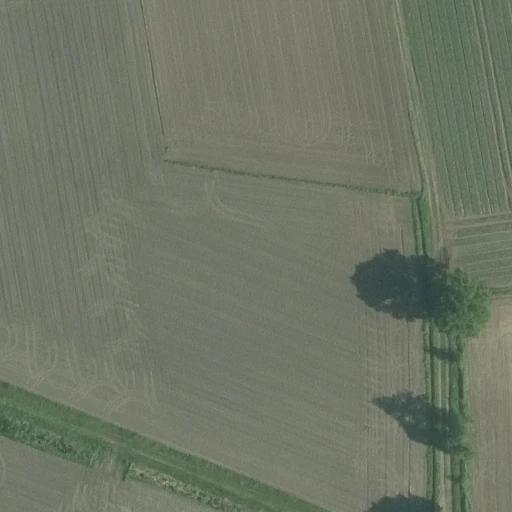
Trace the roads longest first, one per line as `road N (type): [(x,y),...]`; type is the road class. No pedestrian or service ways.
road 1 (track): [(443,511),(431,202),(398,0)]
road 2 (track): [(0,406),(264,511)]
